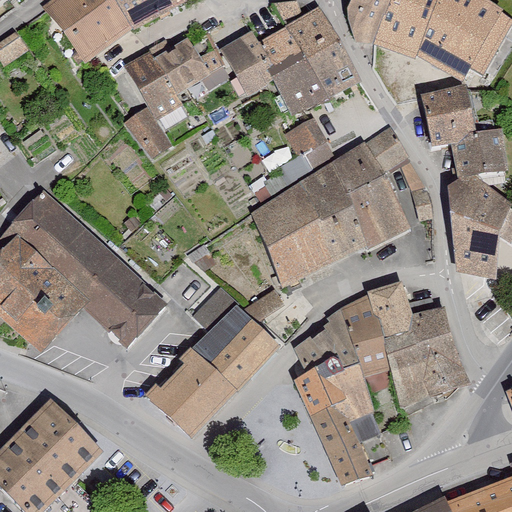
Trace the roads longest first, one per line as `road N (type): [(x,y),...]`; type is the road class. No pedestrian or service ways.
road 1 (residential): [(330,0),(434,183),(463,337),(495,389)]
road 2 (tertiary): [(0,361),(68,391),(266,511)]
road 3 (residential): [(250,0),(45,0),(0,31)]
